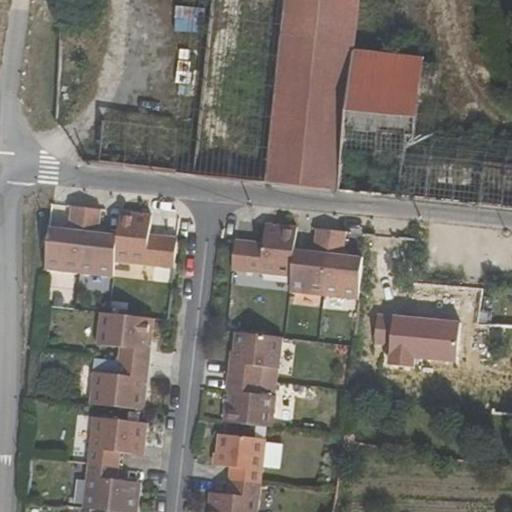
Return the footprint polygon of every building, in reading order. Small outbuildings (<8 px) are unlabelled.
[(195,0),(181,130),(105,122),(101,166),(341,191),(357,52),(363,0),(195,0)] [(511,140),(439,133),(446,62),(357,52),(341,191),(511,209),(511,140)] [(18,161),(34,161),(35,138),(20,137),(18,161)] [(79,275),(87,208),(71,206),(69,230),(50,228),(45,271),(79,275)] [(116,263),(118,236),(99,234),(102,210),(87,208),(79,275),(114,279),(116,263)] [(150,234),(152,216),(121,212),(118,236),(116,263),(161,268),(165,236),(150,234)] [(298,228),(266,224),(263,243),(250,241),(246,272),(292,278),(295,251),(295,247),(298,228)] [(292,278),(290,293),(324,297),(331,231),(316,229),(313,253),(295,251),(292,278)] [(359,301),(364,259),(344,256),(347,233),(331,231),(324,297),(359,301)] [(101,313),(97,346),(121,349),(119,362),(150,365),(153,340),(155,319),(110,314),(101,313)] [(511,327),(505,327),(500,364),(511,365),(511,327)] [(262,381),(263,368),(281,370),(284,338),(237,332),(235,352),(232,378),(262,381)] [(119,362),(96,359),(91,405),(145,411),(147,391),(150,365),(119,362)] [(511,378),(498,377),(494,415),(511,416),(511,378)] [(275,429),(278,397),(261,395),(262,381),(232,378),(229,404),(227,423),(275,429)] [(143,424),(144,423),(94,418),(88,463),(120,467),(122,454),(144,457),(146,444),(148,425),(143,424)] [(216,467),(232,468),(231,481),(262,485),(267,440),(226,435),(221,434),(218,455),(216,467)] [(93,510),(108,511),(138,511),(140,496),(141,483),(118,480),(120,467),(88,463),(83,509),(93,510)] [(229,495),(213,493),(212,505),(211,511),(259,511),(262,485),(231,481),(229,495)]
